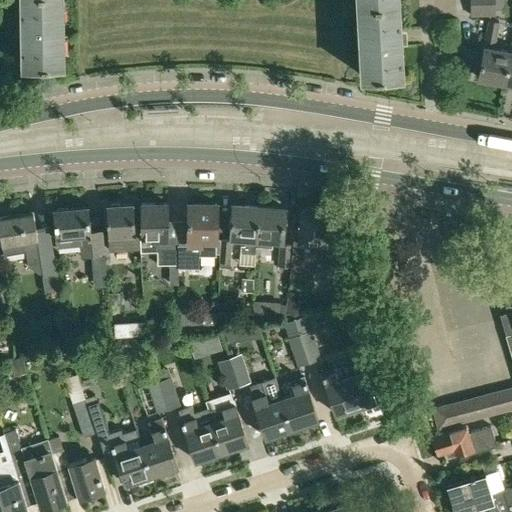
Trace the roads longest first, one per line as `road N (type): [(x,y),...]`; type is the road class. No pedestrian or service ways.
road 1 (primary): [(511,143),(232,97),(139,98),(0,125)]
road 2 (primary): [(0,163),(117,154),(238,158),(511,200)]
road 3 (residential): [(177,511),(372,446),(397,449)]
